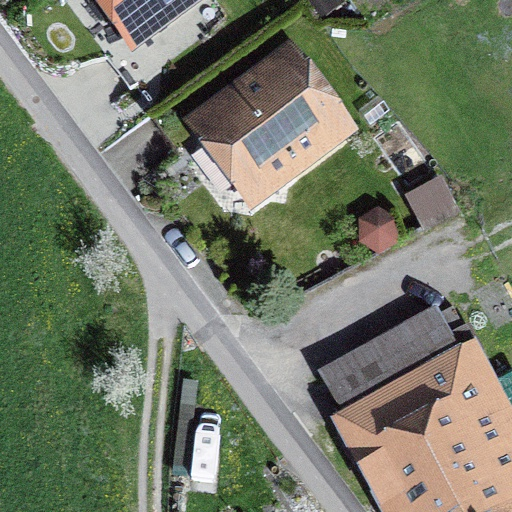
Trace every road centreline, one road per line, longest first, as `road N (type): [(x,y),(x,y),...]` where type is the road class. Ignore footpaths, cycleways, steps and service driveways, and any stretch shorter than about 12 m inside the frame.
road 1 (unclassified): [(176,284),(0,54)]
road 2 (unclassified): [(342,511),(176,284)]
road 3 (residential): [(153,511),(158,314),(176,284)]
